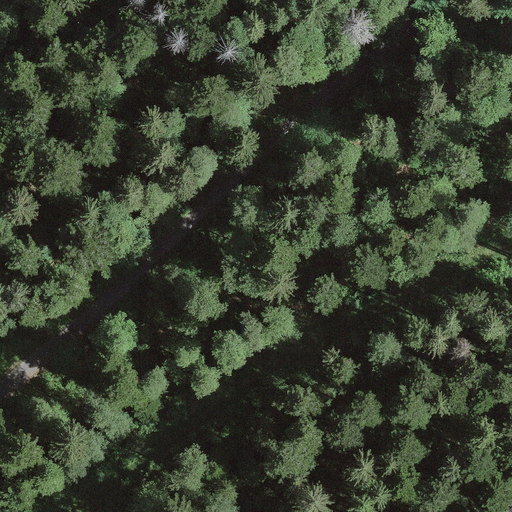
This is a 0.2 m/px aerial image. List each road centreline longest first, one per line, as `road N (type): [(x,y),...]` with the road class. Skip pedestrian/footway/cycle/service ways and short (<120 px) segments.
road 1 (tertiary): [(442,0),(0,394)]
road 2 (track): [(80,511),(292,354),(511,242)]
